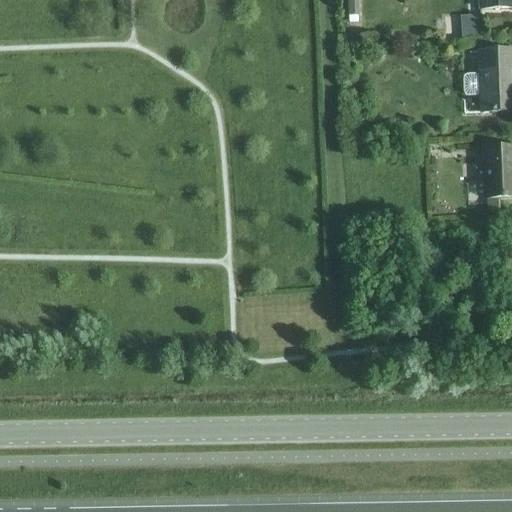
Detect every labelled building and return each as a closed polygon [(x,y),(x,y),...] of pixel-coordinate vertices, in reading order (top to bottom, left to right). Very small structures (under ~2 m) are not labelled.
[(357,0),(346,0),(347,18),(348,24),(358,24),(358,17),(357,0)] [(511,0),(479,0),(480,10),(511,9),(511,0)] [(483,10),(463,11),(463,32),(483,32),(483,10)] [(511,52),(479,54),(480,76),(468,77),(465,78),(464,81),(464,93),(465,97),(469,98),(481,97),(481,115),(511,113),(511,52)] [(484,201),(511,199),(511,150),(483,151),(484,201)] [(498,201),(486,202),(487,215),(498,214),(498,201)]
